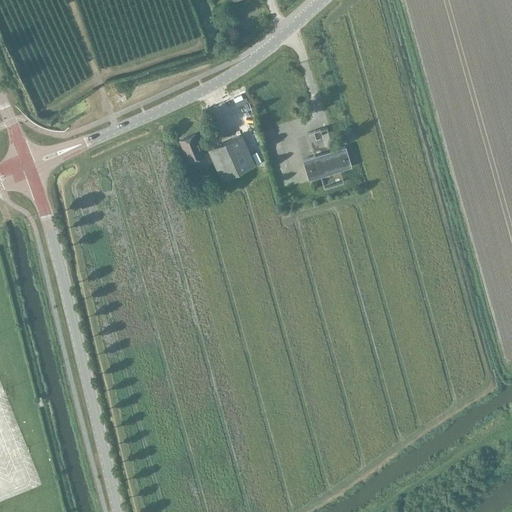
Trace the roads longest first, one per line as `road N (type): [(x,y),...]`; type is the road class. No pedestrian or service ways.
road 1 (tertiary): [(117,511),(29,167)]
road 2 (unclassified): [(29,167),(238,69),(321,0)]
road 3 (track): [(116,129),(70,0)]
